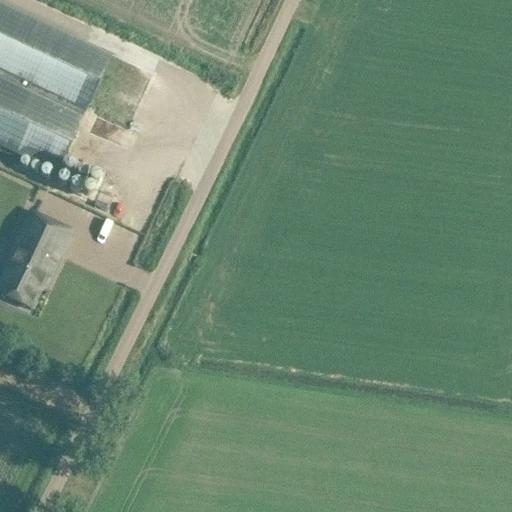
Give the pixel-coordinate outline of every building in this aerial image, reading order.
[(0,6),(0,148),(53,173),(107,57),(0,6)] [(110,114),(106,124),(158,146),(162,136),(110,114)] [(0,152),(0,171),(2,172),(9,156),(0,152)] [(33,185),(50,193),(57,180),(40,171),(33,185)] [(0,284),(0,297),(30,312),(46,278),(48,279),(69,233),(30,214),(3,273),(5,273),(0,284)]
